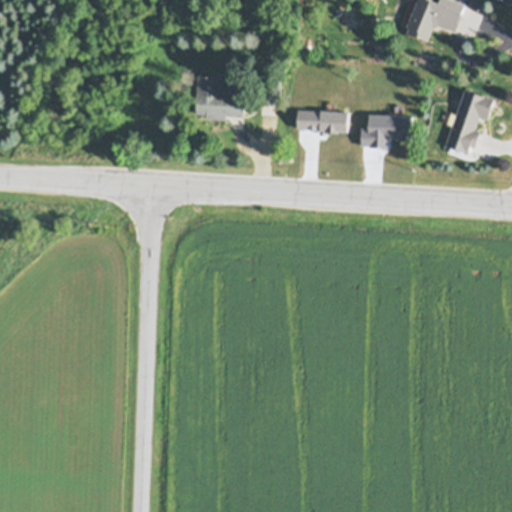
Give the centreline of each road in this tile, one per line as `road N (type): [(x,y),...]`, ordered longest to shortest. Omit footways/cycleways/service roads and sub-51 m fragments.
road 1 (tertiary): [(511,206),(0,176)]
road 2 (residential): [(141,511),(152,230),(162,186)]
